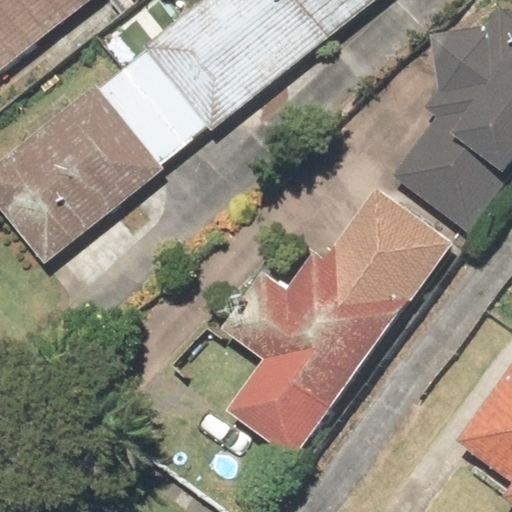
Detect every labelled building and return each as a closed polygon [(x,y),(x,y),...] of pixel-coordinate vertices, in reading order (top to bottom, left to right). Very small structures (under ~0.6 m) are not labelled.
[(211,0),(181,26),(159,0),(154,0),(99,47),(123,75),(0,179),(0,219),(48,276),(212,137),(373,0),(211,0)] [(0,0),(0,74),(91,0),(0,0)] [(475,33),(432,43),(433,86),(442,93),(427,114),(437,121),(391,184),(468,240),(511,180),(511,8),(508,5),(483,39),(475,33)] [(460,251),(383,194),(327,269),(311,257),(282,297),(255,277),(211,335),(255,368),(220,414),(296,471),(460,251)] [(511,511),(511,378),(462,448),(511,483),(511,489),(501,505),(511,511)]
